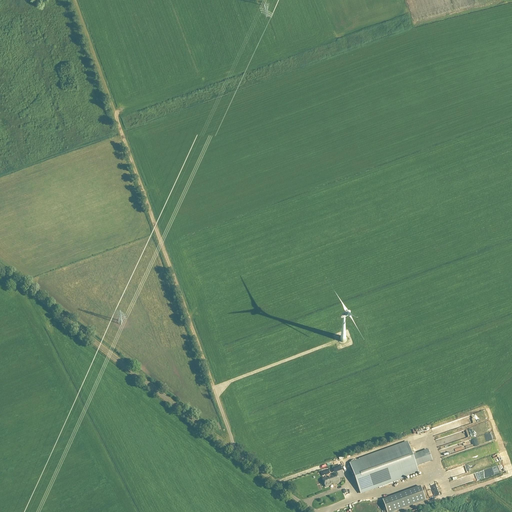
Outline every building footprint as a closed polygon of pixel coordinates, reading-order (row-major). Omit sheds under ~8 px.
[(460,431),(461,436),(480,431),(478,426),(460,431)] [(351,474),(353,473),(360,493),(418,473),(416,467),(432,461),(428,451),(412,457),(407,443),(374,455),(370,445),(344,455),(351,474)] [(465,459),(479,456),(477,450),(463,454),(465,459)] [(497,467),(477,472),(478,477),(498,472),(497,467)] [(325,478),(322,479),(325,487),(329,486),(329,485),(333,484),(340,482),(337,473),(329,476),(328,475),(330,474),(328,470),(323,472),(324,476),(325,476),(325,478)] [(467,477),(448,483),(449,488),(469,483),(467,477)] [(383,501),(386,511),(393,511),(425,500),(421,487),(383,501)] [(432,494),(427,495),(429,499),(438,494),(436,490),(431,492),(432,494)]
